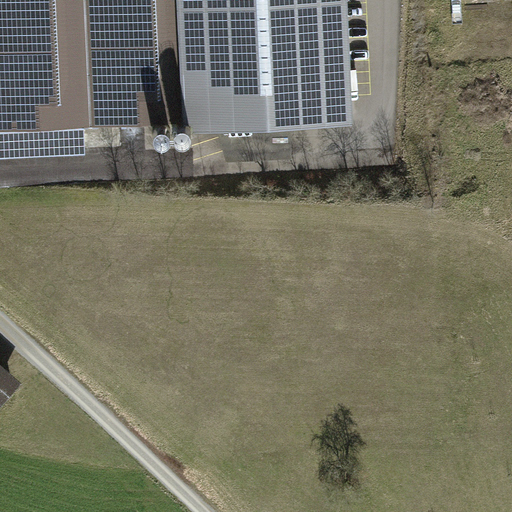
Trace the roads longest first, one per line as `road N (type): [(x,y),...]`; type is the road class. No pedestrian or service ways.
road 1 (unknown): [(0,175),(358,148)]
road 2 (track): [(202,511),(0,320)]
